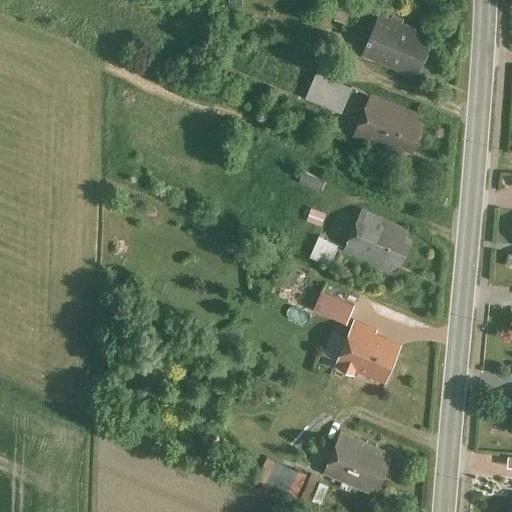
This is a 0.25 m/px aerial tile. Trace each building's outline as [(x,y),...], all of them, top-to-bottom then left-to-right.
[(433,30),(385,9),(367,51),(414,72),(417,65),(424,69),(437,40),(430,37),(433,30)] [(321,67),(310,94),(347,108),(358,81),(321,67)] [(426,109),(377,90),(360,133),(401,148),(403,142),(419,148),(430,120),(423,117),(426,109)] [(308,168),(304,179),(326,186),(329,175),(308,168)] [(414,223),(366,202),(346,246),(397,268),(400,260),(407,262),(417,238),(409,235),(414,223)] [(314,253),(334,262),(343,240),(324,231),(314,253)] [(317,307),(353,319),(360,299),(324,286),(317,307)] [(383,325),(360,314),(338,363),(363,374),(365,367),(392,379),(409,341),(381,329),(383,325)] [(387,455),(391,445),(346,425),(326,471),(375,493),(380,482),(385,485),(397,459),(387,455)] [(296,485),(300,462),(268,456),(264,479),(296,485)]
